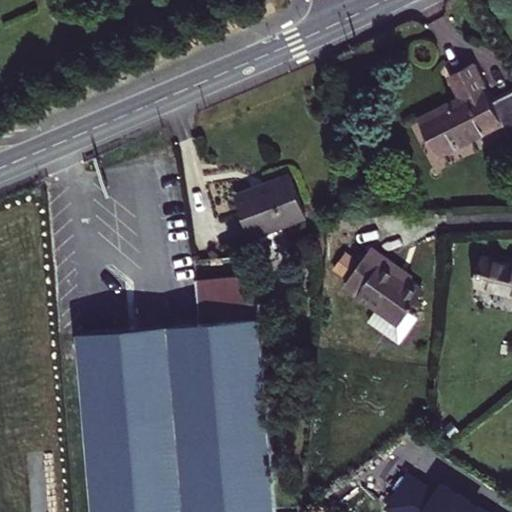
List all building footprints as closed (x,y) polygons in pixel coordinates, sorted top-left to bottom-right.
[(462,97),(419,119),(438,155),(502,123),(511,142),(511,92),(493,102),(473,63),(451,74),(462,97)] [(290,174),(237,194),(253,236),(306,217),(290,174)] [(371,248),(345,285),(379,308),(400,323),(409,311),(424,291),(382,262),(386,258),(371,248)] [(511,262),(483,256),(476,285),(511,294),(511,262)] [(80,330),(95,511),(276,511),(256,275),(198,280),(201,320),(80,330)] [(379,308),(370,320),(392,336),(400,323),(379,308)] [(400,323),(392,336),(400,342),(418,317),(409,311),(400,323)] [(487,511),(444,483),(438,493),(410,475),(389,506),(397,511),(487,511)]
